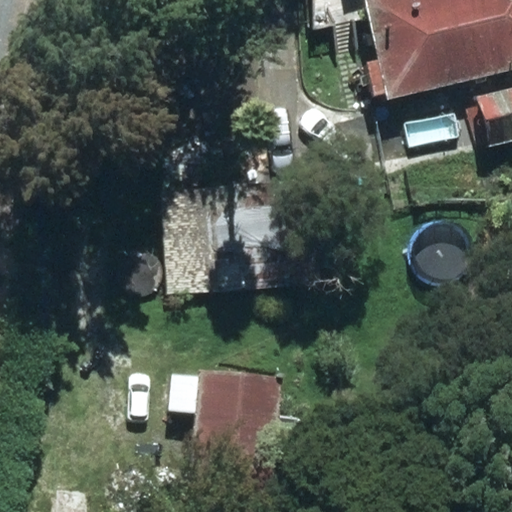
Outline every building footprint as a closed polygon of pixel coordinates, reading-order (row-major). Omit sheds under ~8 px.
[(511,0),(361,0),(388,104),(511,72),(511,0)] [(511,91),(474,100),(486,150),(511,143),(511,91)] [(305,182),(156,194),(164,298),(313,286),(305,182)] [(2,189),(0,212),(0,229),(20,231),(23,191),(2,189)] [(197,372),(186,495),(270,503),(281,380),(197,372)] [(58,489),(57,511),(91,511),(92,491),(58,489)]
